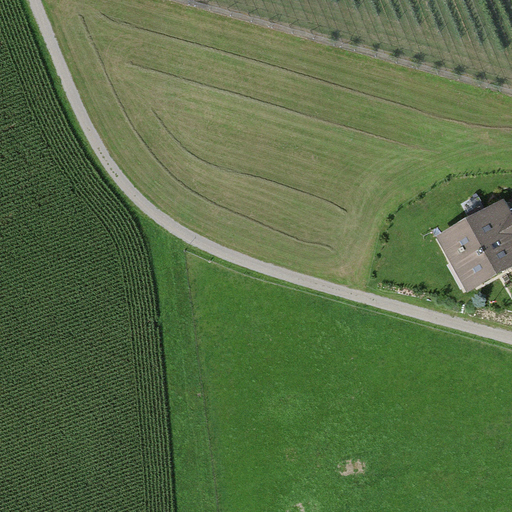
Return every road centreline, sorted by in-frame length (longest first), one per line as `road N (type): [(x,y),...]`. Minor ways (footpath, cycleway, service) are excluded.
road 1 (track): [(36,0),(93,138),(138,197),(187,238),(268,271),(511,336)]
road 2 (track): [(187,238),(214,511)]
